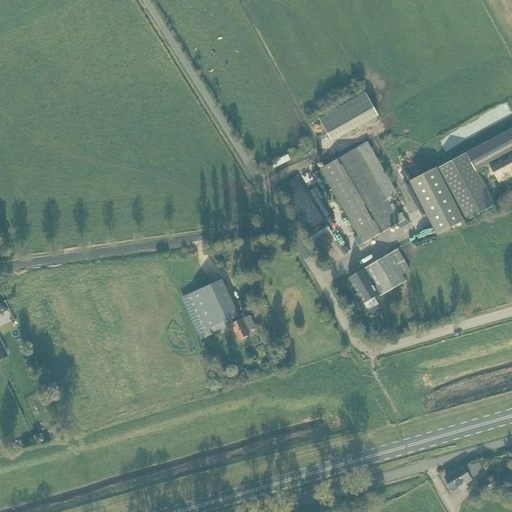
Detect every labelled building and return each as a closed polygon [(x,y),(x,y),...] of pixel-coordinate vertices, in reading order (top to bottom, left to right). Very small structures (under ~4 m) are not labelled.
[(379,116),(376,110),(366,93),(319,119),(329,137),(332,142),(379,116)] [(511,175),(511,129),(466,154),(439,168),(467,221),(494,207),(475,172),(489,165),(499,183),(511,175)] [(399,130),(384,140),(388,145),(403,135),(399,130)] [(321,169),(320,169),(363,244),(400,223),(406,220),(403,213),(399,215),(389,199),(393,197),(397,194),(367,142),(321,169)] [(409,152),(396,159),(406,174),(418,167),(409,152)] [(275,168),(292,159),(289,154),(272,162),(275,168)] [(410,182),(428,218),(437,235),(464,222),(437,168),(410,182)] [(316,185),(311,172),(303,175),(308,188),(316,185)] [(412,213),(419,210),(417,205),(415,205),(405,182),(399,185),(412,213)] [(387,256),(349,278),(358,293),(355,295),(360,303),(363,302),(368,311),(378,305),(375,298),(379,295),(380,297),(406,281),(403,276),(410,271),(398,249),(390,254),(387,256)] [(241,320),(236,308),(222,279),(185,296),(203,333),(225,323),(228,330),(233,327),(239,340),(249,336),(247,330),(255,327),(250,317),(242,320),(242,319),(241,320)] [(407,288),(396,292),(407,320),(418,316),(407,288)] [(465,483),(470,480),(484,472),(477,460),(473,462),(446,478),(453,490),(458,487),(461,491),(466,488),(465,486),(466,485),(465,483)] [(478,484),(481,490),(491,484),(488,478),(478,484)]
